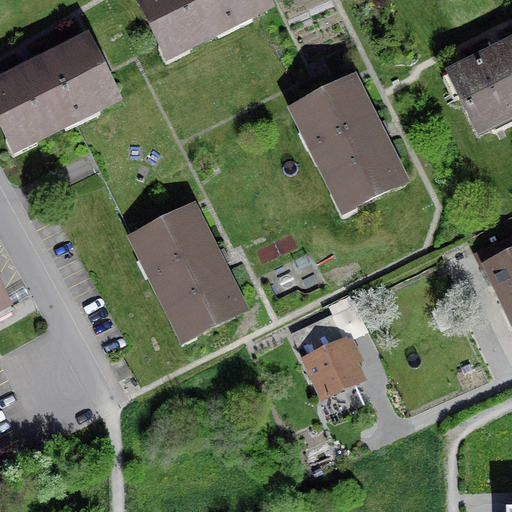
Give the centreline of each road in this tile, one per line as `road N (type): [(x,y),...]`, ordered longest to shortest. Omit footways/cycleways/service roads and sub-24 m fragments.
road 1 (residential): [(113,412),(0,210)]
road 2 (residential): [(511,380),(374,443)]
